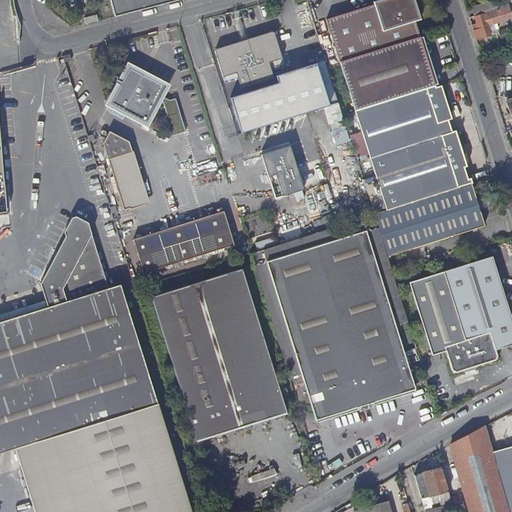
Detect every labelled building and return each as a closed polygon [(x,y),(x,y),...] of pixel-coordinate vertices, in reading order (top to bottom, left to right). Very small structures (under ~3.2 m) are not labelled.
[(110,0),(116,18),(182,0),(110,0)] [(338,62),(421,36),(416,20),(419,19),(413,0),(412,0),(379,0),(372,3),(372,4),(325,19),(338,62)] [(506,0),(500,0),(484,5),(487,13),(502,9),(508,7),(506,0)] [(473,17),(483,14),(487,13),(484,5),(470,9),(473,17)] [(483,14),(473,17),(475,25),(471,26),(476,41),(489,36),(488,33),(493,31),(491,25),(507,20),(510,29),(497,33),(499,40),(511,36),(511,19),(510,12),(508,7),(502,9),(487,13),(483,14)] [(87,26),(100,22),(98,17),(86,20),(87,26)] [(284,65),(273,31),(214,50),(225,83),(239,79),(242,88),(274,78),(271,69),(284,65)] [(353,109),(435,83),(432,72),(433,72),(421,36),(338,62),(353,109)] [(169,86),(132,66),(112,103),(149,123),(161,101),(166,104),(170,117),(182,113),(177,100),(172,102),(163,97),(169,86)] [(368,157),(451,131),(447,119),(450,118),(446,105),(444,97),(440,85),(437,87),(435,83),(353,109),(368,157)] [(386,210),(470,183),(471,183),(455,130),(451,131),(368,157),(375,176),(363,180),(368,195),(380,192),(386,210)] [(111,158),(134,152),(131,141),(113,131),(106,143),(111,158)] [(288,143),(260,152),(274,198),(303,189),(303,188),(296,168),(288,143)] [(149,202),(134,152),(111,158),(126,209),(149,202)] [(296,168),(303,188),(322,182),(316,161),(296,168)] [(387,256),(483,225),(470,183),(386,210),(373,214),(387,256)] [(234,244),(223,211),(161,230),(172,264),(234,244)] [(373,214),(251,252),(289,377),(294,376),(297,385),(304,383),(315,420),(414,389),(400,343),(413,339),(411,333),(392,273),(387,256),(373,214)] [(0,322),(0,453),(14,450),(18,462),(33,511),(189,511),(161,417),(120,283),(108,287),(87,222),(75,215),(40,283),(48,307),(0,322)] [(511,322),(506,303),(491,255),(408,281),(431,352),(445,348),(452,370),(496,356),(494,350),(510,346),(510,348),(511,347),(511,322)] [(280,387),(242,267),(151,296),(189,416),(280,387)] [(287,410),(280,387),(189,416),(196,439),(287,410)] [(467,511),(508,511),(491,456),(483,429),(448,447),(467,511)] [(511,511),(511,449),(491,456),(508,511),(511,511)] [(273,462),(251,467),(254,480),(276,474),(273,462)] [(440,470),(438,464),(411,472),(413,477),(440,470)] [(452,511),(453,511),(440,470),(413,477),(420,500),(427,499),(430,507),(438,504),(439,508),(425,511),(452,511)]
